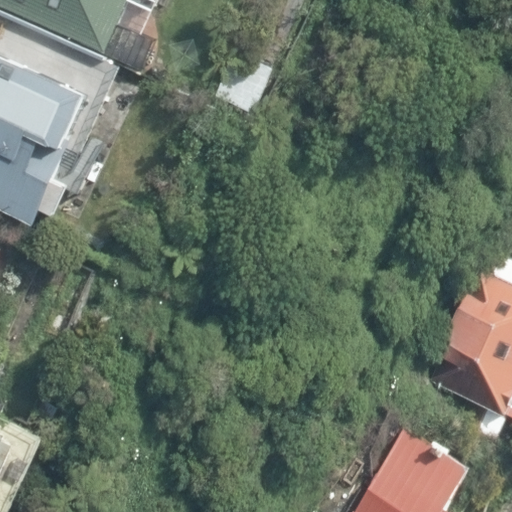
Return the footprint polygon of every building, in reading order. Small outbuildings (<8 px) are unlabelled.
[(0,0),(0,4),(143,70),(157,40),(146,35),(161,0),(0,0)] [(0,207),(41,227),(47,214),(64,222),(77,192),(62,185),(81,142),(84,143),(99,111),(93,96),(110,60),(0,9),(0,207)] [(0,269),(8,252),(0,248),(0,269)] [(460,424),(500,442),(511,415),(511,258),(496,252),(488,270),(482,267),(472,290),(466,287),(436,355),(445,359),(436,381),(472,396),(460,424)] [(365,511),(453,511),(482,464),(412,424),(365,511)] [(0,511),(8,511),(9,511),(0,507),(0,497),(26,444),(13,438),(15,435),(0,427),(0,511)]
